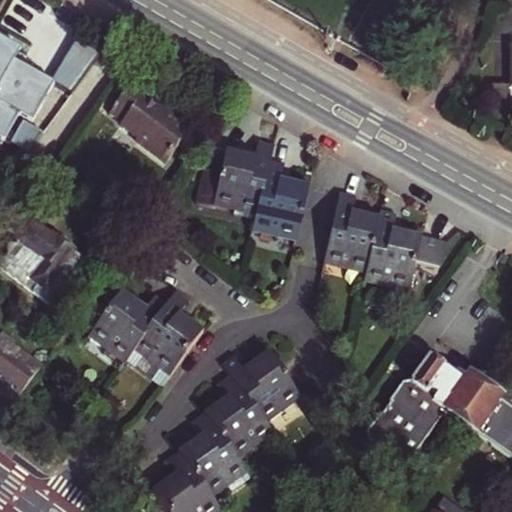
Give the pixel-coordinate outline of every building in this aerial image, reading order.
[(101,57),(76,42),(52,85),(53,86),(72,97),(101,57)] [(32,124),(53,86),(52,85),(13,63),(17,56),(0,46),(0,144),(1,146),(4,142),(10,145),(8,149),(27,159),(44,136),(16,120),(19,116),(32,124)] [(156,96),(125,73),(106,98),(120,109),(119,111),(137,125),(134,128),(164,151),(190,115),(159,92),(156,96)] [(234,100),(217,91),(198,116),(214,127),(234,100)] [(216,206),(259,214),(269,168),(272,152),(260,150),(257,163),(255,173),(224,168),(221,180),(216,206)] [(224,168),(255,173),(257,163),(226,157),(224,168)] [(296,238),(305,198),(277,193),(278,186),(282,170),(269,168),(259,214),(258,221),(256,230),(296,238)] [(197,210),(258,221),(259,214),(216,206),(221,180),(204,177),(197,210)] [(306,191),(278,186),(277,193),(305,198),(306,191)] [(325,262),(367,272),(376,231),(346,225),(349,216),(352,202),(339,199),(325,262)] [(378,223),(349,216),(346,225),(376,231),(378,223)] [(367,272),(365,281),(408,290),(413,270),(436,275),(443,246),(420,241),(417,250),(388,243),(390,234),(394,220),(380,217),(378,223),(376,231),(367,272)] [(52,310),(85,266),(71,256),(73,253),(56,240),(51,241),(32,227),(16,247),(7,251),(7,258),(15,265),(7,276),(52,310)] [(256,230),(254,239),(295,246),(296,238),(256,230)] [(417,250),(420,241),(390,234),(388,243),(417,250)] [(325,262),(322,272),(365,281),(367,272),(325,262)] [(365,281),(363,288),(407,297),(408,290),(365,281)] [(94,299),(71,331),(82,340),(76,349),(113,376),(122,364),(155,319),(143,310),(134,323),(109,305),(107,308),(94,299)] [(165,306),(155,319),(122,364),(158,390),(192,345),(166,327),(175,314),(165,306)] [(58,351),(69,336),(56,326),(45,342),(58,351)] [(0,397),(15,409),(48,364),(19,342),(22,338),(9,328),(6,333),(0,328),(0,397)] [(299,404),(265,356),(241,375),(231,361),(220,369),(229,380),(265,430),(299,404)] [(455,425),(458,427),(484,390),(479,387),(479,379),(473,383),(466,378),(463,382),(452,374),(449,379),(425,363),(408,386),(399,387),(366,434),(368,442),(378,450),(372,458),(397,477),(439,420),(450,428),(455,425)] [(265,430),(229,380),(217,389),(224,401),(202,418),(235,465),(272,439),(265,430)] [(511,381),(498,401),(502,403),(500,407),(511,415),(511,381)] [(489,394),(484,390),(458,427),(460,428),(459,434),(465,439),(471,435),(511,462),(511,415),(500,407),(502,403),(498,401),(496,399),(495,391),(489,394)] [(9,416),(0,428),(0,432),(12,441),(23,426),(9,416)] [(235,465),(202,418),(191,426),(200,439),(177,456),(214,509),(250,484),(235,465)] [(216,511),(214,509),(177,456),(165,465),(174,478),(150,496),(161,511),(216,511)]
